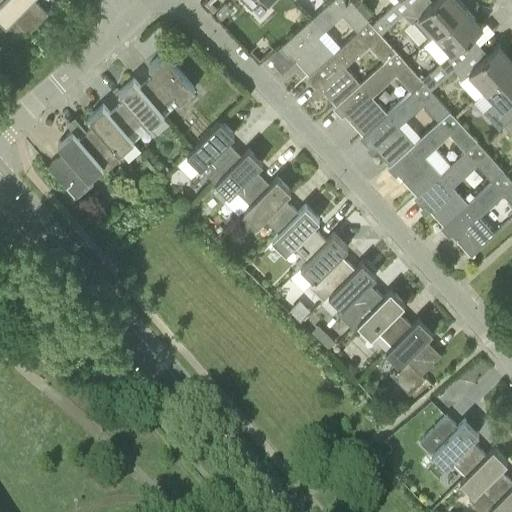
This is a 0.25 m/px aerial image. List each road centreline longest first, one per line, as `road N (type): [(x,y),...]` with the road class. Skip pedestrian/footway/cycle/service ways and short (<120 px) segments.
road 1 (residential): [(511,366),(185,0)]
road 2 (tertiary): [(288,511),(0,177)]
road 3 (residential): [(0,132),(120,23)]
